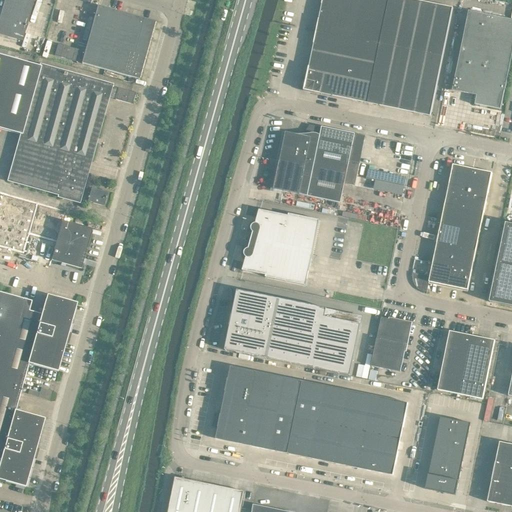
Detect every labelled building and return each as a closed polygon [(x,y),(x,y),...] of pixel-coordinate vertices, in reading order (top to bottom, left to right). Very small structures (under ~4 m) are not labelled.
[(5,0),(0,18),(0,33),(22,40),(33,0),(5,0)] [(388,5),(364,0),(322,0),(320,11),(384,25),(388,5)] [(396,47),(405,0),(389,0),(388,5),(384,25),(380,44),(396,47)] [(411,51),(421,1),(416,0),(405,0),(396,47),(411,51)] [(426,54),(436,4),(421,1),(411,51),(426,54)] [(453,7),(436,4),(426,54),(443,57),(453,7)] [(81,63),(139,79),(155,21),(98,5),(81,63)] [(384,25),(320,11),(316,31),(380,44),(384,25)] [(490,107),(501,110),(507,81),(511,54),(511,19),(479,13),(469,11),(452,90),(464,94),(472,94),(471,100),(475,101),(475,105),(476,105),(477,101),(490,104),(490,107)] [(380,44),(316,31),(312,51),(376,64),(380,44)] [(57,44),(54,55),(77,62),(81,50),(57,44)] [(386,97),(396,47),(380,44),(376,64),(372,83),(368,103),(384,107),(386,97)] [(401,100),(411,51),(396,47),(386,97),(401,100)] [(376,64),(312,51),(308,70),(372,83),(376,64)] [(416,103),(426,54),(411,51),(401,100),(416,103)] [(111,85),(0,54),(0,128),(22,135),(10,179),(8,178),(8,179),(79,199),(86,173),(88,174),(88,173),(76,170),(79,158),(90,161),(108,96),(115,98),(115,99),(132,104),(136,92),(118,88),(113,87),(113,86),(111,85)] [(443,57),(426,54),(416,103),(414,113),(431,116),(443,57)] [(372,83),(308,70),(304,90),(368,103),(372,83)] [(386,97),(384,107),(414,113),(416,103),(401,100),(386,97)] [(286,132),(280,161),(357,176),(360,162),(349,160),(355,133),(322,127),(321,128),(313,126),(312,131),(308,131),(305,136),(300,135),(286,132)] [(357,176),(280,161),(274,189),(283,191),(280,204),(338,216),(343,190),(345,184),(355,186),(357,176)] [(453,165),(449,185),(469,189),(473,169),(453,165)] [(375,180),(404,186),(406,177),(368,169),(366,178),(375,180)] [(467,199),(486,203),(492,173),(473,169),(469,189),(467,199)] [(404,186),(375,180),(373,190),(402,196),(404,186)] [(449,185),(445,204),(465,208),(467,199),(469,189),(449,185)] [(108,192),(91,188),(87,201),(104,206),(108,192)] [(0,191),(0,245),(23,252),(30,229),(58,237),(59,230),(62,221),(65,211),(65,210),(37,202),(0,191)] [(465,208),(460,228),(480,232),(486,203),(467,199),(465,208)] [(445,204),(441,224),(460,228),(465,208),(445,204)] [(245,255),(246,257),(243,270),(266,275),(266,277),(306,285),(319,220),(289,214),(289,216),(259,210),(256,223),(253,224),(252,226),(251,229),(253,231),(253,232),(249,248),(248,248),(246,250),(244,252),(245,255)] [(62,221),(59,230),(89,239),(92,229),(62,221)] [(441,224),(437,243),(456,248),(460,228),(441,224)] [(460,228),(456,248),(476,252),(480,232),(460,228)] [(58,237),(57,240),(86,249),(89,239),(59,230),(58,237)] [(57,240),(54,250),(84,259),(86,249),(57,240)] [(437,243),(435,253),(454,257),(456,248),(437,243)] [(454,257),(452,267),(472,271),(476,252),(456,248),(454,257)] [(84,259),(54,250),(51,260),(81,268),(84,259)] [(435,253),(433,263),(452,267),(454,257),(435,253)] [(452,267),(433,263),(429,282),(468,290),(472,271),(452,267)] [(230,326),(225,350),(342,374),(353,323),(325,317),(327,309),(237,290),(232,314),(229,326),(230,326)] [(0,292),(0,459),(1,459),(0,461),(0,479),(25,487),(44,419),(15,411),(29,363),(58,372),(77,303),(47,295),(41,314),(29,311),(32,301),(0,292)] [(371,366),(400,372),(410,323),(381,317),(371,366)] [(450,331),(446,352),(462,355),(466,334),(450,331)] [(460,367),(454,393),(483,399),(486,382),(495,340),(484,338),(466,334),(462,355),(460,367)] [(446,352),(443,363),(460,367),(462,355),(446,352)] [(438,390),(454,393),(460,367),(443,363),(438,390)] [(231,366),(223,403),(293,417),(300,381),(231,366)] [(369,379),(375,381),(377,371),(371,370),(369,379)] [(300,381),(293,417),(315,422),(323,385),(300,381)] [(323,385),(315,422),(338,426),(346,390),(323,385)] [(31,390),(30,394),(51,398),(53,389),(42,387),(41,391),(31,390)] [(346,390),(338,426),(361,431),(368,395),(346,390)] [(368,395),(361,431),(401,439),(408,403),(368,395)] [(293,417),(223,403),(216,439),(285,453),(293,417)] [(315,422),(293,417),(285,453),(308,458),(315,422)] [(440,417),(438,430),(453,433),(455,420),(440,417)] [(455,420),(453,433),(468,436),(470,423),(455,420)] [(338,426),(315,422),(308,458),(331,463),(338,426)] [(338,426),(331,463),(353,467),(361,431),(338,426)] [(438,430),(436,440),(451,443),(453,433),(438,430)] [(401,439),(361,431),(353,467),(393,476),(401,439)] [(453,433),(451,443),(466,447),(468,436),(453,433)] [(436,440),(433,452),(448,455),(451,443),(436,440)] [(500,442),(496,462),(511,465),(511,460),(511,444),(510,444),(500,442)] [(451,443),(448,455),(463,458),(466,447),(451,443)] [(433,452),(431,463),(446,467),(448,455),(433,452)] [(448,455),(446,467),(461,470),(463,458),(448,455)] [(507,485),(511,485),(511,464),(511,465),(496,462),(496,463),(495,463),(492,481),(492,482),(507,485)] [(431,463),(428,475),(443,478),(446,467),(431,463)] [(446,467),(443,478),(458,481),(461,470),(446,467)] [(428,475),(426,489),(441,492),(456,495),(458,481),(443,478),(428,475)] [(239,511),(242,502),(244,491),(185,479),(184,477),(172,484),(175,488),(174,491),(173,491),(173,492),(174,492),(171,507),(169,506),(168,511),(239,511)] [(502,505),(503,505),(507,485),(492,482),(488,502),(497,504),(502,505)] [(511,507),(511,506),(511,485),(507,485),(503,505),(511,507)]
